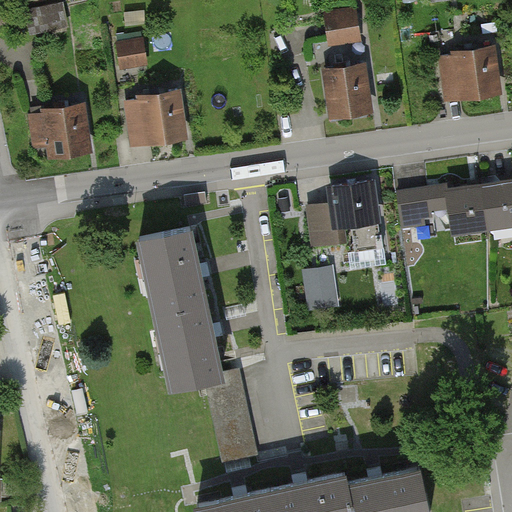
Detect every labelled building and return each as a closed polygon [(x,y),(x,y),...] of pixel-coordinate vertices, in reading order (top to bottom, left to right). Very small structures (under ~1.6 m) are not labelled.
[(40,30),(71,23),(65,0),(63,0),(35,6),(40,30)] [(357,6),(325,11),(330,46),(363,41),(357,6)] [(145,37),(117,42),(121,71),(150,66),(145,37)] [(493,48),(438,56),(445,105),(501,97),(493,48)] [(365,64),(319,71),(326,119),(372,112),(365,64)] [(178,92),(122,100),(129,150),(185,142),(178,92)] [(82,106),(26,115),(33,162),(90,153),(82,106)] [(511,178),(498,180),(466,184),(442,188),(446,221),(448,231),(511,222),(511,178)] [(373,180),(326,187),(328,202),(303,206),(310,248),(339,244),(338,234),(380,228),(373,180)] [(446,221),(442,188),(441,184),(396,190),(402,227),(446,221)] [(205,194),(184,197),(186,208),(201,206),(207,205),(205,194)] [(142,238),(173,386),(206,379),(219,376),(209,329),(196,270),(187,228),(142,238)] [(340,299),(338,265),(306,268),(308,301),(340,299)] [(229,308),(231,317),(251,312),(249,303),(229,308)] [(219,376),(206,379),(224,462),(259,455),(242,371),(219,376)] [(375,476),(347,482),(345,472),(303,481),(243,495),(197,505),(199,511),(430,511),(421,466),(375,476)]
